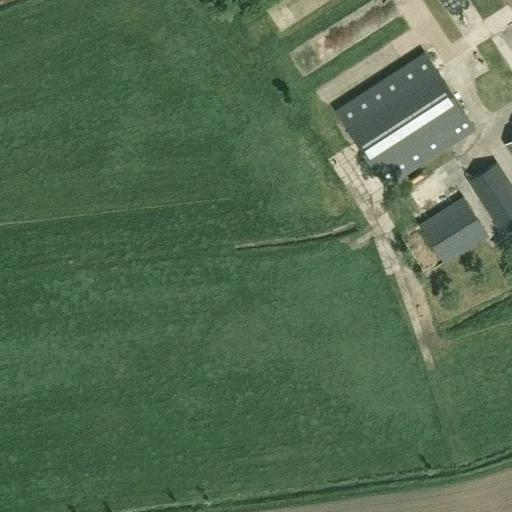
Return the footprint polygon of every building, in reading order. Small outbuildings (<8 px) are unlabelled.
[(260,28),(293,12),(287,0),(266,0),(250,8),(260,28)] [(369,2),(319,22),(326,41),(377,21),(369,2)] [(495,48),(506,68),(488,77),(500,98),(511,91),(511,13),(510,10),(471,30),(484,54),(495,48)] [(474,127),(425,52),(336,110),(385,186),(474,127)] [(511,218),(511,185),(497,162),(469,179),(499,227),(511,218)] [(407,177),(418,196),(442,181),(431,163),(407,177)] [(419,224),(430,241),(444,263),(488,235),(463,196),(419,224)]
